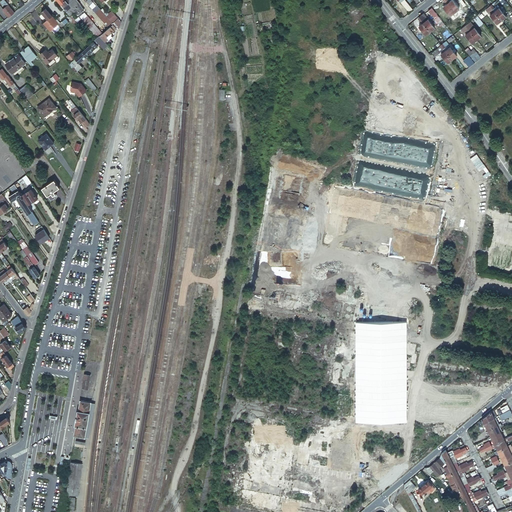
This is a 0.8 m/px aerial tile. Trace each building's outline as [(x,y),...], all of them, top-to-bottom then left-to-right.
[(15,12),(8,4),(4,0),(2,0),(1,1),(5,6),(3,9),(9,17),(11,15),(15,12)] [(66,0),(58,0),(64,6),(67,4),(68,5),(65,8),(70,14),(75,10),(66,0)] [(101,36),(100,36),(100,35),(102,33),(85,12),(83,13),(82,11),(84,9),(80,4),(81,3),(77,0),(66,0),(75,10),(99,38),(101,36)] [(455,11),(446,0),(441,0),(444,2),(442,3),(444,6),(451,14),(455,11)] [(448,0),(446,0),(455,11),(460,7),(453,0),(451,0),(450,1),(448,0)] [(112,23),(114,22),(113,22),(108,16),(103,10),(95,1),(90,5),(109,27),(110,26),(112,23)] [(413,7),(408,1),(405,4),(410,10),(413,7)] [(492,4),(490,5),(502,19),(506,15),(499,7),(498,8),(496,5),(494,7),(492,4)] [(502,19),(490,5),(486,9),(497,22),(502,19)] [(439,23),(442,20),(432,7),(429,10),(439,23)] [(59,23),(46,8),(41,12),(48,20),(44,23),(50,31),(59,24),(59,23)] [(108,16),(113,22),(118,18),(113,12),(108,16)] [(424,13),(420,17),(431,30),(435,27),(424,13)] [(431,30),(420,17),(418,18),(422,23),(420,25),(426,34),(431,30)] [(471,21),(466,25),(477,38),(482,35),(471,21)] [(111,27),(100,36),(101,36),(105,42),(108,39),(109,40),(114,36),(111,33),(117,28),(112,23),(110,26),(111,27)] [(477,38),(466,25),(465,26),(462,28),(466,33),(473,42),(477,38)] [(108,45),(105,42),(101,36),(99,38),(83,52),(87,57),(98,48),(96,46),(99,43),(104,48),(108,45)] [(443,43),(442,44),(453,58),(457,54),(451,46),(450,46),(448,44),(446,46),(443,43)] [(453,58),(442,44),(432,52),(436,56),(442,51),(443,52),(442,53),(448,61),(453,58)] [(22,51),(20,52),(31,65),(33,63),(30,60),(37,55),(29,45),(25,48),(22,51)] [(40,54),(47,63),(57,55),(52,49),(48,53),(46,49),(40,54)] [(70,61),(76,56),(72,51),(66,56),(70,61)] [(475,61),(481,57),(476,51),(471,55),(475,61)] [(83,52),(71,62),(77,70),(77,71),(82,67),(81,66),(79,63),(87,57),(83,52)] [(18,54),(6,64),(13,73),(26,63),(18,54)] [(470,66),(475,62),(470,56),(465,60),(470,66)] [(14,83),(8,75),(7,75),(2,68),(0,68),(0,75),(2,79),(4,77),(10,86),(14,83)] [(90,80),(87,83),(94,92),(97,89),(90,80)] [(81,83),(72,82),(70,90),(71,91),(76,92),(79,96),(86,90),(81,83)] [(25,89),(21,92),(26,98),(29,95),(25,89)] [(38,107),(45,116),(56,107),(49,98),(38,107)] [(70,99),(68,101),(74,109),(71,111),(77,119),(76,119),(78,122),(80,120),(88,130),(89,124),(89,123),(70,99)] [(38,139),(45,149),(53,143),(46,133),(38,139)] [(42,188),(51,201),(55,198),(54,197),(57,195),(54,191),(60,187),(54,179),(42,188)] [(14,184),(2,193),(3,195),(15,186),(14,184)] [(30,189),(26,192),(32,201),(37,198),(31,189),(30,189)] [(12,201),(21,195),(18,190),(9,196),(12,201)] [(22,196),(27,203),(28,204),(32,201),(26,192),(21,195),(22,196)] [(22,206),(27,203),(22,196),(21,195),(12,201),(14,204),(18,201),(22,206)] [(0,213),(8,208),(3,200),(0,202),(0,213)] [(28,204),(27,203),(22,206),(34,225),(39,221),(31,210),(28,204)] [(10,222),(3,227),(5,230),(13,225),(10,222)] [(40,243),(49,239),(44,229),(35,233),(40,243)] [(31,259),(35,264),(38,262),(34,257),(29,250),(26,252),(31,259)] [(35,277),(40,274),(27,256),(24,258),(29,264),(27,265),(35,277)] [(0,275),(0,279),(2,282),(14,273),(16,277),(18,276),(11,267),(7,270),(7,271),(3,274),(0,275)] [(0,307),(0,316),(4,321),(12,315),(3,304),(0,307)] [(28,307),(23,310),(28,316),(30,316),(31,312),(28,307)] [(17,315),(10,321),(19,333),(26,328),(17,315)] [(4,337),(0,331),(0,337),(2,341),(0,343),(6,350),(11,347),(4,337)] [(12,363),(2,348),(0,350),(0,355),(8,366),(12,363)] [(91,402),(80,400),(76,421),(75,424),(76,424),(74,435),(84,438),(91,402)] [(91,402),(84,438),(89,439),(95,403),(91,402)] [(510,409),(508,404),(501,408),(503,413),(510,409)] [(506,418),(511,415),(511,412),(510,409),(503,413),(506,418)] [(492,411),(482,419),(484,422),(489,419),(494,417),(497,416),(495,410),(492,411)] [(0,427),(0,428),(10,421),(7,416),(0,421),(0,427)] [(489,419),(493,427),(497,424),(494,417),(489,419)] [(489,419),(484,422),(488,429),(493,427),(489,419)] [(51,420),(42,425),(44,429),(53,424),(51,420)] [(497,424),(493,427),(496,434),(501,431),(497,424)] [(474,436),(485,431),(483,427),(477,430),(478,432),(473,434),(474,436)] [(496,434),(493,427),(488,429),(491,436),(496,434)] [(496,434),(499,441),(504,438),(501,431),(496,434)] [(491,436),(495,443),(499,441),(496,434),(491,436)] [(503,448),(508,445),(507,445),(504,438),(499,441),(503,448)] [(480,448),(481,449),(491,444),(490,441),(484,444),(485,445),(480,448)] [(498,450),(503,448),(499,441),(495,443),(498,450)] [(506,455),(511,452),(511,446),(511,444),(510,444),(508,445),(503,448),(506,455)] [(501,457),(506,455),(503,448),(498,450),(501,457)] [(450,457),(446,449),(442,453),(445,459),(450,457)] [(467,449),(455,454),(457,457),(463,454),(463,453),(467,450),(467,449)] [(414,450),(413,456),(421,458),(423,451),(414,450)] [(440,468),(446,462),(445,459),(442,453),(440,458),(430,466),(425,467),(431,473),(433,471),(438,476),(443,472),(440,468)] [(491,458),(492,459),(493,462),(494,464),(499,462),(498,459),(496,455),(491,458)] [(509,462),(506,455),(501,457),(505,464),(509,462)] [(446,462),(448,466),(457,461),(458,461),(456,457),(451,459),(450,457),(445,459),(446,462)] [(0,462),(0,467),(3,471),(7,477),(11,478),(11,477),(11,476),(11,473),(12,471),(12,470),(12,468),(12,467),(12,465),(12,463),(12,462),(11,461),(10,460),(9,459),(8,459),(7,459),(6,459),(4,460),(2,461),(0,462)] [(457,461),(448,466),(451,473),(461,468),(462,468),(473,463),(473,461),(468,463),(467,462),(460,465),(460,463),(459,464),(457,461)] [(67,487),(78,489),(83,464),(71,462),(67,487)] [(474,464),(473,463),(462,468),(463,471),(470,468),(469,466),(474,464)] [(493,464),(486,468),(488,472),(497,468),(496,464),(494,465),(493,464)] [(451,473),(448,466),(445,467),(448,474),(447,475),(455,492),(456,492),(459,498),(463,496),(462,494),(458,487),(455,480),(451,473)] [(461,468),(451,473),(455,480),(460,477),(467,474),(466,473),(464,474),(461,468)] [(511,469),(508,471),(505,473),(494,478),(491,479),(492,480),(500,477),(501,478),(506,476),(508,479),(511,478),(511,477),(511,469)] [(494,478),(505,473),(503,469),(498,472),(498,473),(493,476),(494,478)] [(460,477),(455,480),(458,487),(463,485),(469,482),(480,477),(479,475),(475,477),(474,475),(462,481),(460,477)] [(481,478),(480,477),(469,482),(470,485),(477,482),(476,480),(481,478)] [(409,480),(404,484),(406,488),(418,511),(422,511),(413,493),(412,494),(411,491),(415,487),(409,480)] [(418,489),(422,494),(426,490),(432,485),(428,481),(418,489)] [(499,493),(511,487),(510,483),(497,490),(499,493)] [(432,485),(426,490),(429,494),(434,490),(434,488),(432,485)] [(458,487),(462,494),(467,491),(463,485),(458,487)] [(511,486),(511,487),(499,493),(500,496),(511,490),(511,486)] [(462,494),(463,496),(465,501),(470,499),(474,497),(471,490),(467,491),(462,494)] [(470,499),(465,501),(468,508),(473,505),(472,502),(488,494),(487,492),(487,491),(476,496),(474,497),(470,499)] [(443,496),(447,505),(450,503),(449,500),(452,499),(449,493),(443,496)] [(511,495),(502,500),(503,503),(511,498),(511,495)]
